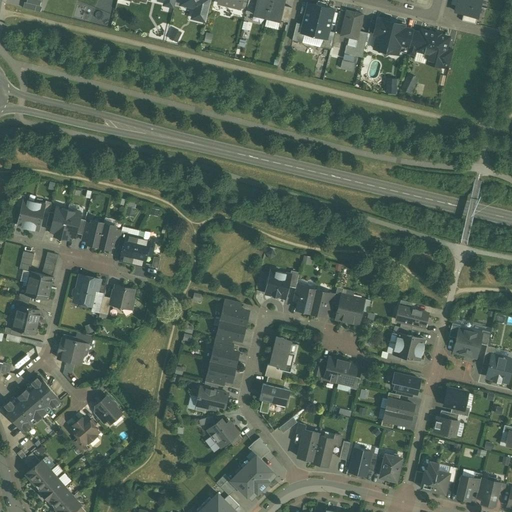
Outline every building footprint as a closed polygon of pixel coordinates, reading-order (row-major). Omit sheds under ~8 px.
[(182,0),(181,6),(200,11),(202,0),(182,0)] [(211,0),(202,0),(200,11),(198,20),(206,22),(211,0)] [(218,0),(218,1),(225,3),(225,6),(240,10),(241,8),(242,0),(218,0)] [(257,1),(254,0),(248,0),(246,9),(245,13),(254,15),(257,1)] [(257,0),(257,1),(254,15),(267,18),(271,0),(257,0)] [(271,0),(267,18),(280,21),(283,7),(284,0),(271,0)] [(478,17),(480,8),(480,7),(453,1),(453,3),(457,4),(455,12),(464,14),(478,17)] [(41,7),(24,3),(23,8),(40,12),(41,7)] [(334,10),(308,4),(303,25),(301,33),(305,33),(324,38),(327,39),(328,32),(334,10)] [(291,9),(283,7),(280,21),(288,23),(291,9)] [(363,15),(347,11),(340,36),(357,40),(359,31),(363,15)] [(478,17),(464,14),(462,21),(476,25),(478,17)] [(405,26),(395,23),(394,24),(391,23),(391,22),(377,19),(377,21),(374,33),(373,36),(377,37),(374,49),(380,51),(383,49),(389,50),(391,53),(398,55),(399,49),(405,28),(405,26)] [(377,21),(371,20),(368,32),(374,33),(377,21)] [(292,41),(302,43),(305,33),(301,33),(303,25),(296,23),(292,41)] [(413,30),(405,28),(399,49),(404,50),(403,53),(407,55),(413,30)] [(421,32),(413,30),(407,55),(415,56),(417,51),(416,50),(421,32)] [(368,33),(359,31),(357,40),(355,48),(346,46),(344,53),(362,58),(368,33)] [(448,38),(421,31),(421,32),(416,50),(417,51),(430,54),(428,64),(441,67),(446,49),(448,38)] [(324,38),(321,48),(331,50),(335,33),(328,32),(327,39),(324,38)] [(177,42),(180,36),(173,33),(170,40),(177,42)] [(324,38),(305,33),(302,43),(321,48),(324,38)] [(453,50),(446,49),(441,66),(449,67),(453,50)] [(354,64),(347,62),(345,70),(352,72),(354,64)] [(414,86),(405,82),(401,90),(410,94),(414,86)] [(25,196),(19,195),(16,206),(22,208),(24,199),(25,196)] [(34,202),(24,199),(22,208),(18,225),(22,226),(22,227),(25,229),(28,230),(34,202)] [(51,202),(46,201),(45,204),(43,213),(48,214),(51,202)] [(45,204),(34,202),(28,230),(32,230),(34,230),(34,229),(39,230),(43,213),(45,204)] [(81,213),(57,207),(55,213),(52,227),(51,231),(55,232),(54,236),(68,239),(69,236),(75,237),(76,233),(80,219),(81,213)] [(55,213),(49,212),(46,226),(52,227),(55,213)] [(85,220),(80,219),(76,233),(82,235),(85,221),(85,220)] [(104,223),(92,220),(91,223),(87,241),(86,243),(98,246),(104,223)] [(91,223),(85,221),(82,235),(81,239),(87,241),(91,223)] [(116,226),(104,223),(98,246),(111,249),(111,247),(116,229),(116,226)] [(121,230),(116,229),(111,247),(117,248),(121,231),(121,230)] [(128,232),(121,231),(117,248),(123,249),(126,235),(127,235),(128,232)] [(127,235),(126,235),(123,249),(120,260),(132,263),(138,238),(127,235)] [(156,239),(150,237),(149,240),(150,240),(146,255),(152,256),(156,239)] [(149,240),(138,238),(132,263),(144,266),(146,255),(150,240),(149,240)] [(34,254),(23,251),(22,257),(33,260),(34,254)] [(22,257),(21,263),(31,265),(33,260),(22,257)] [(57,260),(46,257),(45,263),(55,265),(57,260)] [(31,265),(21,263),(19,269),(30,271),(31,265)] [(55,265),(45,263),(43,268),(54,271),(55,265)] [(43,268),(42,274),(53,277),(54,271),(43,268)] [(290,275),(271,270),(270,276),(269,276),(267,278),(266,281),(266,284),(266,287),(267,287),(266,293),(285,298),(288,286),(291,275),(290,275)] [(42,274),(31,271),(28,283),(50,288),(53,277),(42,274)] [(299,273),(291,271),(290,275),(291,275),(288,286),(296,288),(296,285),(299,273)] [(100,280),(80,275),(77,288),(74,290),(73,294),(75,296),(74,298),(82,300),(84,303),(92,305),(93,306),(96,293),(97,293),(100,280)] [(50,288),(28,283),(25,295),(30,296),(47,300),(50,288)] [(303,286),(296,285),(296,288),(293,300),(298,301),(302,288),(303,288),(303,286)] [(134,290),(116,286),(113,297),(112,296),(111,298),(110,304),(119,306),(122,310),(126,308),(131,305),(134,302),(132,299),(132,298),(134,290)] [(335,294),(333,304),(339,305),(341,295),(343,288),(337,286),(335,294)] [(303,288),(302,288),(298,301),(297,309),(310,313),(315,291),(303,288)] [(328,294),(315,291),(310,313),(324,316),(326,308),(329,294),(328,294)] [(335,294),(329,292),(328,294),(329,294),(326,308),(332,309),(333,304),(335,294)] [(25,295),(20,293),(18,299),(29,302),(30,296),(25,295)] [(96,293),(93,306),(92,305),(91,311),(100,313),(103,296),(104,296),(104,295),(97,293),(96,293)] [(353,297),(341,295),(339,305),(336,319),(347,321),(353,297)] [(104,296),(103,296),(100,313),(107,314),(110,304),(111,298),(104,296)] [(364,300),(353,297),(347,321),(358,324),(362,311),(364,300)] [(29,302),(18,299),(17,305),(18,306),(28,308),(29,302)] [(242,303),(224,299),(223,306),(224,306),(225,306),(240,309),(242,303)] [(370,300),(364,299),(364,300),(362,311),(367,312),(370,300)] [(412,303),(400,300),(399,306),(401,306),(411,309),(412,303)] [(28,308),(18,306),(16,317),(38,322),(40,311),(28,308)] [(240,309),(225,306),(224,306),(221,320),(245,326),(247,318),(245,317),(246,311),(240,309)] [(411,309),(401,306),(397,320),(413,324),(425,327),(428,313),(411,309)] [(38,322),(16,317),(13,329),(22,331),(35,334),(38,322)] [(245,326),(221,320),(218,334),(218,335),(233,338),(239,340),(241,333),(243,334),(245,326)] [(413,324),(401,321),(400,327),(408,329),(412,330),(413,324)] [(460,325),(452,323),(448,336),(457,338),(459,328),(460,325)] [(400,327),(394,326),(393,332),(398,333),(407,335),(408,329),(400,327)] [(13,329),(5,327),(4,333),(21,337),(22,331),(13,329)] [(459,328),(457,338),(453,352),(458,353),(465,355),(470,331),(459,328)] [(490,332),(482,330),(481,333),(482,333),(479,344),(487,345),(490,332)] [(481,333),(470,331),(465,355),(471,357),(472,356),(476,357),(479,344),(482,333),(481,333)] [(93,336),(77,332),(76,338),(75,341),(88,344),(88,345),(91,346),(93,336)] [(407,335),(398,333),(396,344),(424,350),(424,347),(424,345),(424,344),(423,344),(424,339),(407,335)] [(233,338),(218,335),(218,334),(216,334),(215,340),(232,344),(233,338)] [(88,344),(75,341),(76,338),(63,335),(61,344),(60,344),(58,352),(59,352),(58,358),(66,360),(66,362),(73,363),(74,362),(81,364),(83,356),(86,354),(88,345),(88,344)] [(297,345),(285,343),(286,339),(277,337),(271,363),(274,364),(283,366),(282,370),(290,372),(297,345)] [(232,344),(215,340),(213,347),(214,347),(215,347),(232,351),(234,345),(232,344)] [(424,350),(396,344),(393,354),(402,356),(419,360),(420,356),(421,356),(423,352),(424,350)] [(494,348),(487,346),(483,363),(489,365),(492,355),(492,356),(494,348)] [(232,351),(215,347),(214,347),(211,361),(235,367),(237,359),(235,358),(237,352),(232,351)] [(393,354),(388,353),(387,359),(400,362),(402,356),(393,354)] [(511,360),(492,356),(492,355),(489,365),(487,377),(494,378),(493,380),(499,382),(500,380),(507,382),(511,360)] [(344,361),(329,357),(324,379),(338,382),(344,361)] [(324,360),(316,358),(314,370),(321,372),(324,360)] [(235,367),(211,361),(208,375),(208,376),(225,380),(230,381),(231,374),(233,375),(235,367)] [(357,364),(344,361),(338,382),(352,386),(354,377),(357,364)] [(9,364),(3,362),(3,364),(0,373),(6,375),(9,364)] [(283,366),(274,364),(273,366),(267,364),(265,376),(268,376),(280,379),(282,370),(283,366)] [(413,392),(417,393),(420,380),(398,374),(394,387),(398,388),(413,392)] [(225,380),(208,376),(208,375),(206,375),(205,381),(218,384),(224,386),(225,380)] [(60,401),(40,376),(28,386),(30,388),(23,394),(40,414),(31,421),(33,424),(60,401)] [(280,379),(268,376),(266,384),(283,388),(285,381),(280,379)] [(360,378),(354,377),(352,386),(351,388),(357,390),(360,378)] [(218,384),(205,381),(203,388),(217,391),(218,384)] [(266,384),(263,384),(259,399),(262,400),(270,402),(286,406),(290,390),(283,388),(266,384)] [(203,388),(200,387),(195,410),(205,412),(206,407),(215,409),(216,405),(225,407),(228,393),(217,391),(203,388)] [(400,395),(411,398),(413,392),(398,388),(396,394),(400,395)] [(467,393),(448,389),(444,405),(452,406),(464,409),(464,406),(467,393)] [(396,394),(388,392),(387,398),(388,399),(388,398),(399,401),(400,395),(396,394)] [(23,394),(16,399),(14,398),(3,407),(24,432),(33,424),(31,421),(40,414),(23,394)] [(114,402),(111,402),(107,397),(96,406),(98,409),(99,409),(108,420),(110,423),(121,414),(116,407),(116,404),(114,402)] [(399,401),(388,398),(388,399),(386,409),(412,415),(414,404),(399,401)] [(270,402),(262,400),(259,411),(268,413),(270,402)] [(464,409),(452,406),(450,412),(458,414),(468,417),(470,407),(464,406),(464,409)] [(108,420),(99,409),(98,409),(94,413),(103,424),(108,420)] [(412,415),(386,409),(383,419),(383,420),(394,422),(409,426),(412,415)] [(450,412),(441,410),(439,417),(457,421),(458,414),(450,412)] [(89,421),(86,417),(72,429),(78,436),(84,444),(88,441),(89,442),(97,436),(96,435),(99,432),(94,426),(96,425),(91,419),(89,421)] [(201,426),(214,422),(212,417),(199,421),(201,426)] [(293,417),(279,428),(283,433),(297,422),(293,417)] [(439,417),(437,417),(434,431),(455,436),(458,421),(457,421),(439,417)] [(229,441),(238,434),(229,422),(226,424),(222,419),(207,431),(219,448),(229,441)] [(394,422),(383,420),(383,419),(382,419),(381,425),(392,428),(394,422)] [(306,425),(299,423),(294,443),(301,444),(304,430),(305,430),(306,425)] [(305,430),(304,430),(301,444),(298,457),(312,460),(313,460),(319,435),(320,433),(305,430)] [(242,438),(238,434),(229,441),(232,445),(242,438)] [(341,435),(335,434),(334,439),(330,453),(337,455),(341,435)] [(319,435),(313,460),(312,460),(312,462),(327,466),(330,453),(334,439),(319,435)] [(84,444),(78,436),(72,441),(83,454),(89,449),(84,444)] [(256,455),(261,460),(270,451),(258,438),(248,447),(256,455)] [(350,442),(344,441),(339,458),(346,460),(350,442)] [(370,452),(355,449),(349,471),(365,475),(366,470),(370,452)] [(21,450),(17,453),(22,459),(26,456),(21,450)] [(378,454),(370,452),(366,470),(374,472),(378,456),(378,454)] [(32,453),(23,460),(27,465),(36,457),(32,453)] [(402,458),(385,454),(384,458),(380,474),(380,476),(386,478),(396,481),(402,458)] [(256,455),(244,468),(263,487),(276,475),(261,460),(256,455)] [(384,458),(378,456),(374,472),(380,474),(384,458)] [(36,457),(27,465),(31,469),(40,462),(36,457)] [(31,469),(25,474),(33,483),(50,468),(42,459),(40,462),(31,469)] [(430,461),(428,470),(425,470),(424,473),(421,484),(421,488),(432,491),(437,470),(439,463),(430,461)] [(457,468),(450,466),(449,472),(450,473),(448,480),(454,482),(457,468)] [(50,468),(33,483),(41,492),(58,478),(50,468)] [(244,468),(231,480),(237,487),(251,500),(263,487),(244,468)] [(437,470),(432,491),(445,494),(448,480),(450,473),(449,472),(437,470)] [(424,473),(416,471),(414,482),(421,484),(424,473)] [(482,474),(475,472),(474,478),(472,490),(477,491),(480,477),(481,478),(482,474)] [(229,495),(237,487),(231,480),(225,474),(216,483),(229,495)] [(474,478),(462,475),(457,496),(469,499),(472,490),(474,478)] [(481,478),(480,477),(477,491),(476,497),(482,498),(487,479),(481,478)] [(58,478),(41,492),(49,501),(66,487),(58,478)] [(500,482),(487,479),(482,498),(481,502),(495,506),(497,494),(500,482)] [(506,484),(500,482),(497,494),(503,495),(506,484)] [(66,487),(49,501),(57,510),(74,496),(66,487)] [(203,504),(211,511),(229,511),(224,506),(227,502),(224,500),(218,493),(211,500),(209,498),(203,504)] [(224,506),(229,511),(233,511),(239,506),(229,495),(224,500),(227,502),(224,506)] [(74,496),(57,510),(58,511),(73,511),(80,506),(81,505),(74,496)]
